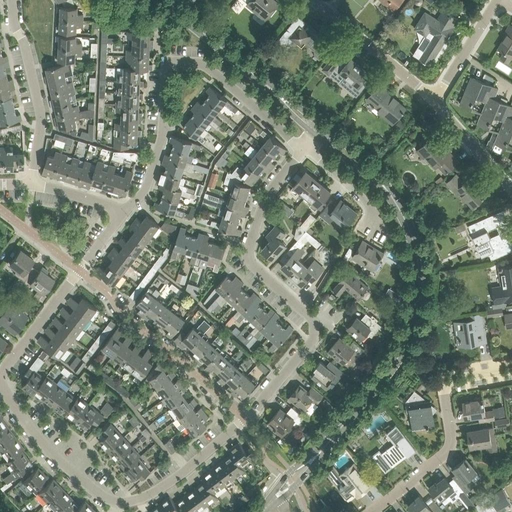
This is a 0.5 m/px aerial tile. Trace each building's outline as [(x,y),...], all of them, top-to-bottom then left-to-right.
[(78,7),(75,7),(74,0),(63,3),(64,7),(57,6),(57,12),(61,12),(61,19),(83,20),(84,13),(78,13),(78,7)] [(245,0),(248,3),(247,4),(257,13),(258,11),(266,18),(279,3),(274,0),(245,0)] [(393,11),(402,0),(381,0),(386,4),(393,11)] [(419,47),(414,55),(430,65),(445,41),(446,42),(454,28),(453,28),(458,19),(444,10),(438,20),(425,12),(415,28),(425,34),(424,37),(431,41),(425,50),(419,47)] [(297,16),(296,18),(277,41),(281,44),(291,43),(293,40),(298,44),(303,41),(314,51),(315,55),(320,60),(331,46),(324,40),(326,38),(306,22),(305,23),(297,16)] [(83,26),(83,20),(61,19),(60,26),(56,26),(56,31),(77,32),(77,26),(83,26)] [(501,57),(509,62),(511,56),(511,25),(510,24),(506,31),(508,32),(498,48),(504,52),(501,57)] [(134,38),(134,44),(154,45),(154,39),(150,39),(150,32),(128,31),(128,38),(134,38)] [(60,41),(59,48),(82,49),(82,42),(76,42),(76,36),(56,35),(56,41),(60,41)] [(128,49),(127,56),(149,57),(149,50),(153,50),(154,45),(134,44),(133,50),(128,49)] [(260,54),(265,59),(274,49),(269,45),(260,54)] [(55,60),(56,60),(66,61),(75,62),(75,55),(81,55),(82,49),(59,48),(59,55),(55,55),(55,60)] [(0,62),(8,60),(7,55),(2,56),(0,50),(0,49),(0,62)] [(323,69),(329,75),(330,74),(356,96),(365,85),(362,83),(370,74),(351,59),(346,65),(334,55),(323,69)] [(149,64),(149,57),(127,56),(127,62),(133,63),(133,68),(145,68),(145,69),(153,69),(153,64),(149,64)] [(0,74),(6,73),(4,67),(9,66),(8,60),(0,62),(0,74)] [(45,76),(46,81),(71,76),(74,75),(71,63),(66,64),(66,61),(56,60),(56,66),(47,68),(48,75),(45,76)] [(119,73),(118,80),(124,80),(140,81),(140,74),(145,74),(145,69),(145,68),(133,68),(125,67),(124,74),(119,73)] [(0,86),(14,84),(12,78),(7,79),(6,73),(0,74),(0,86)] [(486,74),(484,78),(493,82),(495,79),(486,74)] [(74,87),(72,81),(71,76),(46,81),(47,86),(51,85),(52,92),(74,87)] [(473,102),(475,97),(487,101),(493,86),(472,77),(461,104),(470,108),(471,105),(472,105),(474,102),(473,102)] [(117,92),(118,92),(140,93),(140,86),(144,86),(144,81),(140,81),(124,80),(124,86),(118,86),(117,92)] [(394,121),(403,111),(403,112),(404,111),(404,110),(406,107),(388,93),(390,90),(380,82),(367,99),(373,104),(372,105),(374,106),(375,105),(394,121)] [(0,99),(11,97),(10,90),(15,89),(14,84),(0,86),(0,99)] [(219,109),(224,104),(235,113),(238,109),(210,86),(207,91),(211,94),(207,99),(219,109)] [(490,121),(492,116),(504,121),(511,106),(493,99),(498,88),(493,86),(487,101),(478,124),(487,127),(489,124),(490,124),(491,122),(490,121)] [(70,100),(76,99),(74,87),(52,92),(54,99),(50,100),(51,105),(70,101),(70,100)] [(118,92),(118,98),(117,104),(139,105),(139,98),(143,99),(144,93),(140,93),(118,92)] [(0,111),(14,109),(11,97),(0,99),(0,111)] [(222,121),(215,115),(219,109),(207,99),(202,104),(198,101),(195,105),(219,125),(222,121)] [(78,105),(72,107),(70,101),(51,105),(52,110),(56,109),(58,116),(79,111),(78,105)] [(143,112),(139,112),(139,105),(117,104),(117,111),(122,111),(122,117),(142,118),(143,112)] [(209,122),(216,128),(219,125),(195,105),(191,109),(195,112),(191,118),(204,128),(209,122)] [(507,140),(510,135),(511,135),(511,118),(511,115),(511,106),(504,121),(495,143),(504,147),(506,143),(507,144),(509,141),(507,140)] [(14,109),(0,111),(0,124),(22,119),(20,113),(15,115),(14,109)] [(79,111),(58,116),(54,117),(57,129),(63,128),(63,131),(77,135),(78,132),(75,119),(85,116),(94,117),(94,116),(95,116),(95,109),(89,109),(79,111)] [(122,129),(138,130),(138,123),(142,123),(142,118),(122,117),(122,122),(116,122),(116,129),(122,129)] [(207,140),(199,134),(204,128),(191,118),(183,127),(203,144),(207,140)] [(246,129),(250,133),(255,126),(251,123),(246,129)] [(21,124),(1,128),(2,134),(3,134),(22,130),(21,124)] [(142,135),(142,130),(138,130),(122,129),(122,135),(116,134),(115,147),(119,147),(129,148),(129,142),(137,142),(138,135),(142,135)] [(267,140),(263,145),(276,156),(280,151),(284,154),(288,150),(263,130),(260,133),(260,134),(267,140)] [(54,139),(66,142),(68,137),(56,133),(54,139)] [(489,142),(487,147),(492,150),(498,136),(494,134),(490,142),(489,142)] [(175,143),(173,149),(188,154),(191,147),(200,150),(201,145),(172,135),(170,141),(175,143)] [(432,137),(417,150),(423,157),(425,155),(436,167),(438,165),(445,173),(458,162),(445,147),(443,149),(432,137)] [(246,141),(243,144),(248,148),(248,149),(272,169),(275,164),(271,161),(276,156),(263,145),(258,151),(251,145),(246,141)] [(12,147),(3,147),(4,169),(13,169),(13,167),(24,167),(23,152),(12,153),(12,147)] [(209,168),(196,163),(195,164),(186,161),(188,154),(173,149),(171,155),(166,154),(164,159),(194,168),(207,173),(209,168)] [(245,152),(252,158),(247,164),(260,175),(264,170),(268,173),(272,169),(248,149),(245,152)] [(48,173),(55,175),(62,154),(56,152),(54,157),(48,156),(42,175),(47,176),(48,173)] [(139,152),(127,152),(125,157),(137,161),(136,160),(139,152)] [(68,156),(65,155),(62,154),(55,175),(62,177),(61,181),(66,182),(67,179),(72,163),(71,163),(66,161),(68,156)] [(216,162),(222,168),(228,160),(222,155),(216,162)] [(66,182),(72,184),(77,186),(79,182),(78,182),(83,167),(85,162),(73,158),(71,163),(72,163),(67,179),(66,182)] [(207,173),(194,168),(164,159),(162,164),(167,166),(165,172),(181,177),(183,170),(192,173),(193,172),(206,177),(207,173)] [(95,171),(96,165),(85,161),(85,162),(83,167),(78,182),(79,182),(77,186),(89,190),(90,186),(92,182),(91,182),(95,171)] [(108,171),(110,165),(98,161),(96,165),(95,171),(91,182),(92,182),(90,186),(102,190),(103,186),(108,171)] [(242,180),(242,179),(243,177),(252,184),(260,175),(247,164),(243,170),(238,166),(232,173),(228,171),(242,180)] [(116,167),(110,165),(108,171),(103,186),(110,188),(108,192),(114,194),(120,174),(114,172),(116,167)] [(125,176),(120,174),(114,194),(118,195),(120,191),(126,194),(133,173),(127,171),(125,176)] [(215,187),(219,173),(212,171),(208,185),(215,187)] [(242,180),(228,171),(224,183),(233,186),(231,193),(247,198),(251,186),(241,183),(242,180)] [(297,195),(299,191),(306,197),(319,181),(306,171),(301,177),(299,180),(297,182),(291,190),(297,195)] [(165,172),(161,183),(186,191),(187,191),(188,187),(179,184),(181,177),(165,172)] [(457,190),(473,207),(487,194),(471,176),(464,183),(456,174),(447,183),(455,192),(457,190)] [(315,210),(331,191),(319,181),(306,197),(313,202),(310,206),(315,210)] [(179,201),(184,203),(187,196),(197,200),(198,195),(195,194),(187,191),(186,191),(161,183),(160,189),(165,190),(163,196),(179,202),(179,201)] [(195,194),(198,195),(200,196),(204,184),(198,183),(195,194)] [(204,197),(212,200),(218,202),(248,211),(250,206),(245,205),(247,198),(231,193),(229,200),(205,193),(204,197)] [(176,209),(179,202),(163,196),(161,203),(156,201),(154,207),(184,217),(185,212),(176,209)] [(226,209),(223,216),(239,221),(241,215),(246,217),(248,211),(218,202),(212,200),(210,204),(226,209)] [(282,200),(277,206),(290,217),(294,211),(282,200)] [(346,226),(357,213),(341,200),(336,206),(330,202),(320,214),(330,222),(335,216),(346,226)] [(311,214),(301,226),(307,230),(307,231),(310,227),(317,219),(311,214)] [(137,218),(134,222),(152,236),(159,225),(147,216),(142,221),(137,218)] [(237,227),(239,221),(223,216),(221,223),(212,220),(211,225),(240,235),(242,229),(237,227)] [(488,216),(479,220),(475,222),(480,233),(474,236),(482,255),(488,252),(492,260),(497,257),(505,254),(511,250),(511,244),(506,231),(511,228),(511,224),(510,220),(504,222),(502,217),(491,222),(488,216)] [(136,230),(132,235),(144,245),(152,236),(134,222),(131,226),(136,230)] [(177,225),(165,222),(161,227),(173,237),(177,225)] [(455,227),(458,233),(467,229),(464,223),(455,227)] [(262,249),(274,259),(286,245),(281,239),(286,234),(276,225),(269,233),(271,234),(268,237),(271,240),(262,249)] [(179,249),(186,251),(191,235),(185,233),(187,228),(181,227),(178,236),(171,257),(176,258),(179,249)] [(291,256),(281,266),(292,276),(303,263),(298,259),(305,252),(300,247),(308,239),(312,235),(311,234),(307,231),(307,230),(287,252),(291,256)] [(193,254),(190,263),(195,264),(204,234),(199,233),(197,238),(191,235),(186,251),(193,254)] [(199,266),(202,257),(209,259),(214,243),(208,241),(209,236),(204,234),(195,264),(199,266)] [(124,245),(137,255),(144,245),(132,235),(127,241),(122,237),(119,241),(124,245)] [(353,257),(373,270),(382,255),(369,247),(370,245),(363,241),(353,257)] [(226,247),(214,243),(209,259),(216,261),(213,270),(218,272),(226,247)] [(112,251),(130,265),(137,255),(124,245),(120,251),(115,247),(112,251)] [(350,246),(344,256),(348,258),(354,249),(350,246)] [(170,250),(167,248),(160,257),(165,261),(167,258),(170,250)] [(6,295),(11,298),(19,288),(34,268),(30,265),(33,260),(20,250),(10,264),(16,269),(13,273),(19,277),(6,295)] [(114,259),(109,265),(122,275),(130,265),(112,251),(108,255),(114,259)] [(160,257),(152,267),(157,271),(165,261),(160,257)] [(314,260),(308,268),(303,263),(292,276),(302,285),(309,277),(313,280),(324,269),(316,262),(314,260)] [(115,284),(122,275),(109,265),(105,270),(100,266),(97,271),(115,284)] [(511,265),(500,267),(502,287),(493,288),(495,302),(511,299),(511,265)] [(19,288),(24,292),(29,286),(31,284),(38,290),(34,295),(39,298),(43,293),(54,279),(46,273),(48,271),(43,267),(39,272),(34,268),(19,288)] [(157,271),(152,267),(145,277),(150,280),(157,271)] [(359,299),(369,287),(349,270),(339,282),(333,290),(339,295),(345,288),(359,299)] [(167,284),(169,280),(160,274),(157,277),(167,284)] [(210,305),(213,308),(218,303),(240,279),(236,276),(232,280),(227,275),(216,287),(222,293),(210,305)] [(145,277),(138,286),(142,290),(150,280),(145,277)] [(199,290),(193,287),(195,281),(190,279),(186,289),(189,291),(197,295),(199,290)] [(244,283),(240,279),(218,303),(222,306),(229,299),(234,304),(245,291),(240,287),(244,283)] [(172,283),(169,286),(177,292),(179,288),(172,283)] [(135,300),(142,290),(138,286),(130,296),(135,300)] [(389,287),(385,293),(392,297),(396,291),(389,287)] [(138,312),(143,316),(157,298),(152,294),(153,292),(148,288),(137,303),(142,307),(138,312)] [(186,294),(179,288),(177,292),(183,297),(186,294)] [(233,316),(236,319),(258,296),(254,292),(250,296),(245,291),(234,304),(240,309),(233,316)] [(240,322),(246,315),(252,320),(263,308),(258,303),(262,299),(258,296),(236,319),(240,322)] [(83,298),(75,308),(89,319),(97,309),(83,298)] [(162,301),(157,298),(143,316),(148,320),(152,314),(156,318),(166,305),(168,303),(163,299),(162,301)] [(0,317),(0,325),(3,322),(10,327),(13,323),(17,327),(25,316),(18,311),(21,307),(13,300),(0,317)] [(218,303),(213,308),(217,312),(222,306),(218,303)] [(161,322),(166,325),(178,310),(173,307),(171,309),(166,305),(156,318),(152,323),(157,327),(161,322)] [(487,317),(503,314),(502,307),(486,310),(487,317)] [(68,317),(82,328),(89,319),(75,308),(68,317)] [(240,332),(237,335),(246,344),(275,312),(271,308),(268,312),(263,308),(252,320),(257,325),(251,332),(250,332),(246,337),(240,332)] [(182,314),(178,310),(166,325),(170,328),(166,334),(171,338),(185,320),(181,316),(182,314)] [(246,344),(249,347),(264,331),(270,337),(281,324),(276,319),(279,316),(275,312),(246,344)] [(367,333),(372,337),(379,328),(384,333),(387,330),(366,313),(361,320),(357,317),(348,328),(361,340),(367,333)] [(467,321),(457,322),(459,336),(460,335),(461,339),(460,339),(460,341),(461,341),(462,345),(476,343),(478,342),(485,341),(483,332),(482,322),(482,319),(481,314),(469,316),(470,321),(467,321)] [(60,327),(74,338),(82,328),(68,317),(60,327)] [(111,320),(108,324),(113,328),(116,323),(111,320)] [(108,324),(104,330),(109,333),(113,328),(108,324)] [(286,328),(281,324),(270,337),(275,341),(269,348),(272,352),(294,328),(289,324),(286,328)] [(60,327),(53,337),(67,348),(74,338),(60,327)] [(187,343),(192,347),(204,333),(200,329),(198,331),(193,327),(186,335),(181,331),(174,340),(183,348),(187,343)] [(96,339),(101,343),(109,333),(104,330),(96,339)] [(103,348),(113,355),(124,341),(113,333),(103,348)] [(209,337),(204,333),(192,347),(196,351),(191,356),(196,360),(211,344),(207,339),(209,337)] [(64,361),(71,351),(67,348),(53,337),(49,342),(41,336),(38,341),(60,358),(64,361)] [(349,347),(339,338),(329,350),(344,363),(351,354),(357,359),(364,350),(353,341),(349,347)] [(96,339),(89,349),(93,353),(101,343),(96,339)] [(113,355),(123,363),(133,349),(124,341),(113,355)] [(205,359),(209,363),(220,352),(222,350),(213,342),(211,344),(196,360),(201,364),(205,359)] [(89,349),(81,359),(86,362),(93,353),(89,349)] [(123,363),(132,370),(143,356),(133,349),(123,363)] [(48,354),(43,350),(39,356),(44,359),(48,354)] [(214,367),(219,371),(231,358),(222,350),(220,352),(209,363),(205,368),(209,372),(214,367)] [(46,377),(37,371),(45,361),(39,356),(23,376),(27,380),(22,387),(33,395),(35,392),(34,392),(46,377)] [(137,374),(133,379),(138,383),(153,364),(143,356),(132,370),(137,374)] [(158,388),(171,378),(176,374),(172,369),(167,373),(164,368),(168,363),(162,358),(156,366),(147,378),(152,385),(154,383),(158,388)] [(238,368),(238,367),(234,364),(235,362),(231,358),(219,371),(222,375),(218,380),(223,384),(227,379),(238,368)] [(74,369),(79,372),(86,362),(81,359),(74,369)] [(312,376),(327,389),(333,381),(335,383),(344,373),(334,364),(329,368),(320,361),(314,368),(317,370),(312,376)] [(88,367),(98,375),(102,370),(92,362),(88,367)] [(227,388),(232,393),(247,376),(242,372),(244,370),(239,366),(238,367),(238,368),(227,379),(231,383),(227,388)] [(98,375),(108,382),(111,377),(102,370),(98,375)] [(34,392),(35,392),(44,400),(57,383),(47,375),(46,377),(34,392)] [(251,380),(247,376),(232,393),(236,397),(241,392),(245,396),(258,382),(253,378),(251,380)] [(108,382),(117,390),(121,385),(111,377),(108,382)] [(160,394),(161,393),(165,398),(184,383),(180,378),(174,382),(171,378),(158,388),(156,389),(160,394)] [(57,383),(44,400),(54,407),(67,391),(57,383)] [(169,403),(167,404),(170,409),(185,397),(182,393),(187,388),(184,383),(165,398),(169,403)] [(127,397),(131,392),(121,385),(117,390),(127,397)] [(303,409),(311,400),(316,404),(322,396),(312,387),(309,392),(300,385),(289,398),(303,409)] [(429,428),(429,427),(435,426),(431,400),(428,401),(415,390),(408,398),(406,401),(408,414),(411,414),(413,429),(427,427),(427,428),(429,428)] [(66,413),(77,398),(67,391),(54,407),(64,416),(66,413)] [(77,398),(66,413),(76,421),(89,404),(79,396),(77,398)] [(179,417),(193,407),(198,403),(194,397),(189,401),(185,397),(170,409),(174,413),(176,412),(179,417)] [(100,410),(107,416),(116,406),(107,399),(100,410)] [(495,420),(495,419),(493,411),(485,412),(483,399),(464,402),(466,418),(479,416),(480,422),(495,420)] [(381,401),(377,406),(381,411),(385,407),(381,401)] [(99,412),(89,404),(76,421),(86,429),(91,422),(96,425),(104,416),(99,412)] [(173,422),(180,431),(187,426),(205,412),(201,407),(196,411),(193,407),(179,417),(177,418),(173,422)] [(274,429),(282,435),(284,433),(286,435),(294,425),(296,427),(304,417),(294,409),(289,415),(280,408),(269,422),(274,426),(274,427),(275,428),(274,429)] [(209,417),(205,412),(187,426),(190,431),(189,433),(193,438),(207,426),(204,421),(209,417)] [(0,433),(9,427),(1,418),(1,417),(0,418),(0,433)] [(504,432),(510,431),(510,425),(509,418),(494,420),(495,427),(504,426),(504,432)] [(106,436),(99,441),(108,451),(124,436),(115,427),(111,423),(102,431),(106,436)] [(379,450),(372,456),(385,472),(392,466),(407,454),(408,456),(416,449),(409,441),(405,436),(396,425),(391,429),(388,425),(383,428),(387,432),(395,443),(382,454),(379,450)] [(0,449),(16,438),(9,427),(0,433),(0,449)] [(486,445),(487,452),(497,450),(494,427),(468,431),(471,447),(486,445)] [(124,436),(108,451),(116,460),(132,445),(124,436)] [(24,448),(16,438),(0,449),(0,451),(6,460),(7,460),(21,449),(21,450),(24,448)] [(164,443),(171,453),(177,449),(170,439),(164,443)] [(232,453),(242,466),(252,459),(252,458),(256,455),(249,445),(244,449),(239,442),(229,450),(232,454),(232,453)] [(125,470),(139,458),(141,456),(132,445),(116,460),(125,469),(125,470)] [(21,449),(7,460),(6,460),(4,462),(12,472),(3,478),(7,484),(30,466),(27,461),(29,460),(21,450),(21,449)] [(245,470),(242,466),(232,453),(232,454),(222,461),(235,478),(245,470)] [(139,458),(125,470),(125,469),(123,471),(131,481),(138,475),(142,480),(151,472),(147,467),(139,458)] [(457,473),(453,477),(454,479),(465,492),(475,484),(474,482),(470,477),(476,472),(477,472),(472,466),(466,458),(453,468),(457,473)] [(235,478),(222,461),(212,469),(225,486),(235,478)] [(356,494),(357,497),(372,485),(354,463),(341,474),(334,466),(327,472),(339,487),(349,500),(356,494)] [(32,490),(36,495),(38,493),(45,487),(41,483),(47,477),(38,467),(23,482),(32,491),(32,490)] [(205,480),(215,493),(225,486),(212,469),(202,477),(205,481),(205,480)] [(470,509),(475,505),(465,492),(454,479),(450,483),(445,477),(437,483),(436,482),(430,487),(440,500),(448,494),(451,498),(457,493),(460,496),(460,495),(470,509)] [(38,493),(47,502),(62,488),(53,479),(45,487),(38,493)] [(205,480),(205,481),(195,488),(208,505),(219,497),(215,493),(205,480)] [(47,502),(56,511),(71,497),(62,488),(47,502)] [(199,511),(208,505),(195,488),(185,496),(197,511),(199,511)] [(503,488),(489,496),(489,497),(496,509),(497,511),(500,511),(507,509),(505,506),(511,502),(503,488)] [(240,506),(250,498),(246,493),(236,501),(240,506)] [(415,500),(408,505),(413,511),(444,511),(434,500),(428,505),(420,495),(415,499),(415,500)] [(181,511),(175,503),(170,496),(160,504),(166,511),(181,511)] [(181,511),(197,511),(185,496),(175,503),(181,511)] [(56,511),(73,511),(79,506),(71,497),(56,511)] [(475,505),(479,511),(491,511),(496,509),(489,497),(475,505)] [(79,506),(73,511),(91,511),(94,510),(85,500),(79,506)]
